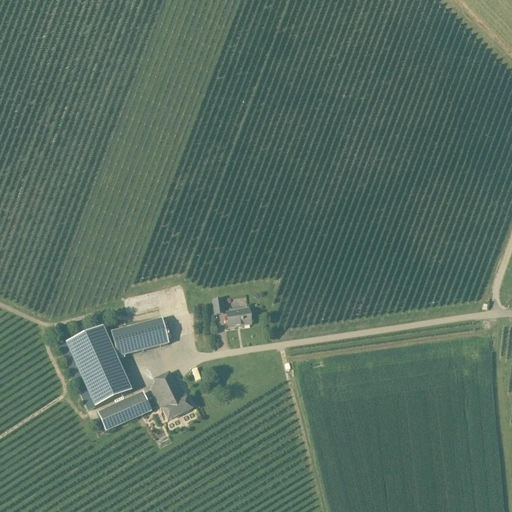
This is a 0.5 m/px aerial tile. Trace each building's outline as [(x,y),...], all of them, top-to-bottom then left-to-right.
[(212,302),(214,318),(224,316),(222,301),(212,302)] [(251,327),(249,312),(226,315),(229,330),(251,327)] [(150,324),(110,335),(117,360),(157,350),(150,324)] [(66,346),(95,410),(131,393),(103,329),(66,346)] [(190,412),(186,401),(187,401),(177,379),(150,391),(165,424),(190,412)] [(143,395),(97,415),(106,435),(151,414),(143,395)]
